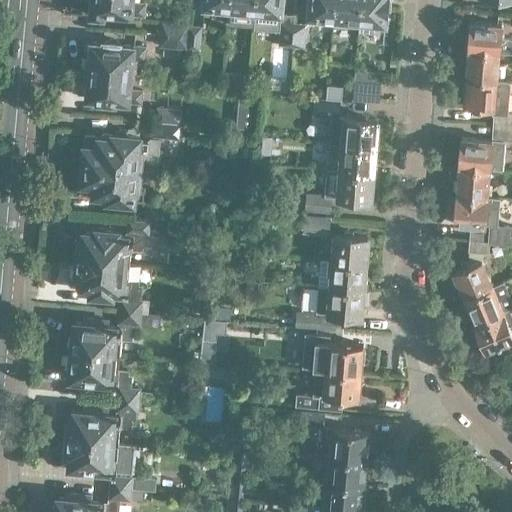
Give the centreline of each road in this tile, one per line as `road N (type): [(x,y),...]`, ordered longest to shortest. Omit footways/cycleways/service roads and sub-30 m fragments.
road 1 (residential): [(428,0),(411,293),(461,398),(511,452)]
road 2 (primary): [(0,306),(27,0)]
